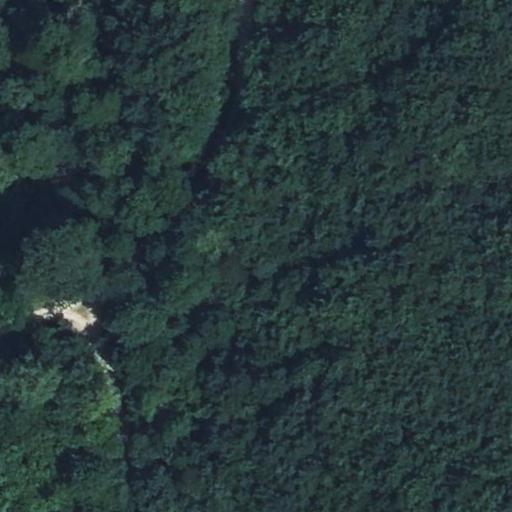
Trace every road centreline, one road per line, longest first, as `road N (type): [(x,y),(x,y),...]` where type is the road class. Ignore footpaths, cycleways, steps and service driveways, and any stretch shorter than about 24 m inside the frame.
road 1 (track): [(0,327),(81,304),(159,245),(192,201),(224,150),(234,94),(232,0)]
road 2 (track): [(81,304),(110,389),(136,511)]
